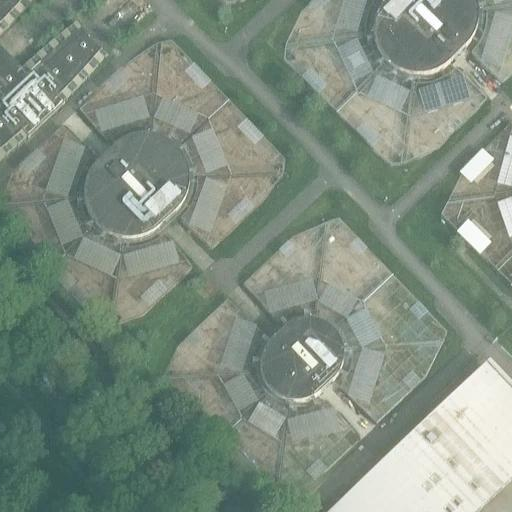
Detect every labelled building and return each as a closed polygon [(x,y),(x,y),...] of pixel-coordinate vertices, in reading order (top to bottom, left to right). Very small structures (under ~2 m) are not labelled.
[(0,150),(10,143),(21,132),(28,139),(63,106),(57,99),(68,88),(79,77),(89,65),(100,52),(94,47),(86,38),(81,31),(68,41),(61,46),(49,56),(37,66),(25,77),(12,63),(1,52),(1,51),(0,50),(0,25),(7,17),(20,3),(22,0),(0,0),(0,98),(1,100),(0,100),(0,150)] [(476,25),(478,17),(477,10),(476,2),(475,0),(386,0),(382,5),(378,11),(376,18),(375,26),(375,34),(376,41),(379,49),(383,55),(388,61),(394,66),(401,70),(408,72),(415,73),(423,73),(431,72),(438,69),(444,65),(450,60),(465,45),(470,39),(474,32),(476,25)] [(85,194),(85,201),(87,209),(89,216),(92,223),(97,229),(103,234),(110,238),(117,241),(125,242),(132,242),(140,241),(147,239),(154,235),(160,230),(175,215),(180,209),(184,203),(187,196),(189,188),(189,181),(188,173),(185,166),(181,159),(177,153),(171,148),(164,144),(157,141),(149,140),(142,140),(134,141),(127,143),(120,147),(114,152),(99,167),(94,173),(90,179),(87,186),(85,194)] [(333,335),(331,333),(329,331),(327,329),(324,327),(321,326),(318,324),(315,323),(312,323),(309,322),(306,322),(303,322),(300,322),(297,323),(294,324),(291,325),(288,326),(286,328),(283,330),(281,332),(269,344),(267,346),(265,348),(263,351),(261,354),(260,356),(259,359),(259,362),(258,365),(258,368),(258,372),(258,375),(259,378),(260,381),(261,384),(262,386),(264,389),(266,392),(268,394),(270,396),(272,398),(275,400),(278,401),(281,402),(284,403),(287,404),(290,405),(293,405),(296,405),(299,404),(302,404),(305,403),(308,402),(311,400),(313,399),(316,397),(318,395),(330,383),(332,381),(334,379),(336,376),(338,373),(339,370),(340,367),(340,364),(341,361),(341,358),(341,355),(341,352),(340,349),(339,346),(338,343),(337,340),(335,338),(333,335)] [(478,511),(511,480),(511,399),(486,372),(340,511),(478,511)]
